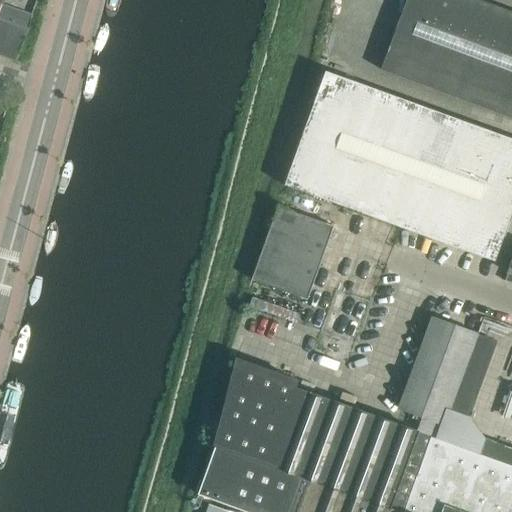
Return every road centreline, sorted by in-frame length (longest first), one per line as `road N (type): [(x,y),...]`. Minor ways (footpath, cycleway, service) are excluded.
road 1 (unclassified): [(0,290),(75,0)]
road 2 (unknown): [(433,265),(391,354),(374,371),(335,371),(262,344)]
